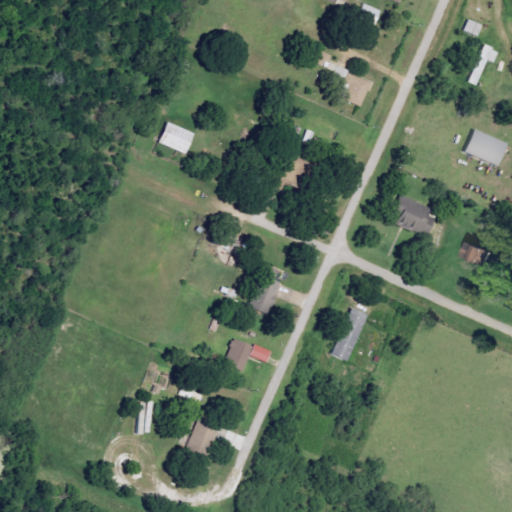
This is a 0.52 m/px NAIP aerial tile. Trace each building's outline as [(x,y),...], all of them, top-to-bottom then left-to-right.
[(370,25),(377,11),(359,3),(353,18),(370,25)] [(494,51),(476,45),(465,83),(475,86),(483,60),(490,63),(494,51)] [(301,58),(321,67),(327,55),(306,46),(301,58)] [(181,153),(188,131),(161,123),(154,144),(181,153)] [(500,143),(468,129),(458,152),(491,165),(500,143)] [(420,213),(423,204),(393,195),(385,221),(424,233),(429,216),(420,213)] [(490,253),(465,241),(459,256),(483,267),(490,253)] [(276,283),(256,275),(243,308),(263,316),(276,283)] [(362,315),(346,308),(325,355),(342,362),(362,315)] [(266,352),(230,338),(220,364),(238,372),(245,356),(261,362),(266,352)] [(149,402),(133,402),(132,433),(147,433),(149,402)] [(214,423),(194,417),(181,458),(201,464),(214,423)]
